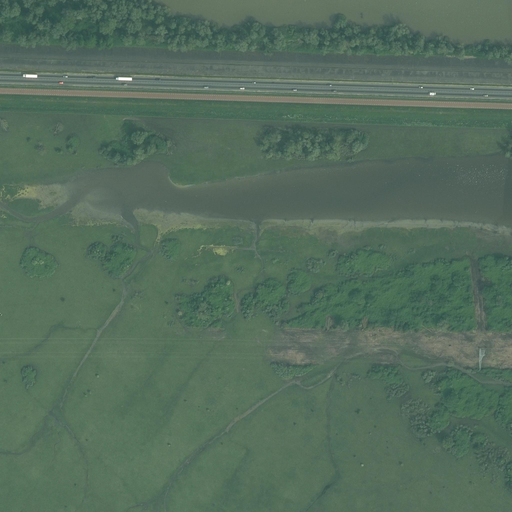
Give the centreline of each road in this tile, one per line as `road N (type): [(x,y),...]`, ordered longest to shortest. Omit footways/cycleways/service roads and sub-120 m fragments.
road 1 (trunk): [(511,91),(0,75)]
road 2 (trunk): [(0,80),(511,96)]
road 3 (tertiary): [(511,106),(0,91)]
